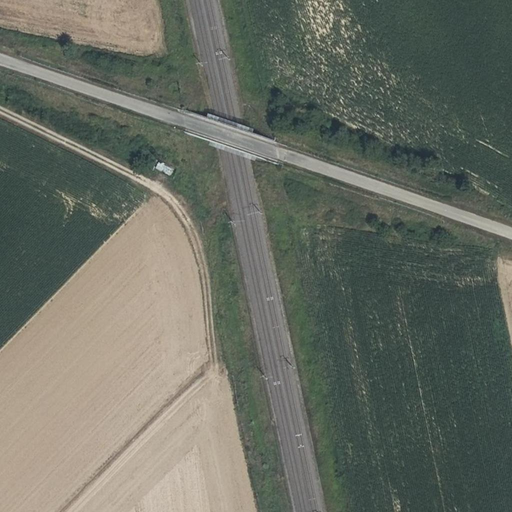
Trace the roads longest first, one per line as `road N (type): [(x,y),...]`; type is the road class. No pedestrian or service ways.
road 1 (unclassified): [(0,59),(511,234)]
road 2 (track): [(0,111),(173,201),(198,247),(214,369)]
